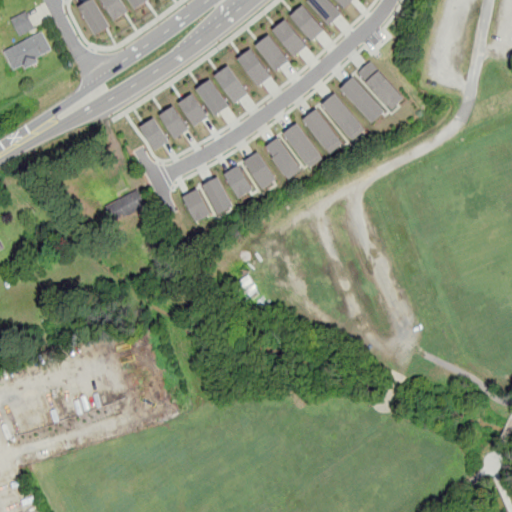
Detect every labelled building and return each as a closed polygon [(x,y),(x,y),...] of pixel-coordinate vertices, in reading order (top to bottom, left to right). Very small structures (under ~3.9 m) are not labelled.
[(110,26),(95,0),(89,0),(79,6),(95,35),(110,26)] [(102,0),(114,20),(129,11),(122,0),(102,0)] [(147,0),(129,0),(136,9),(147,0)] [(342,13),(330,0),(307,0),(330,25),(342,13)] [(338,0),(346,8),(354,0),(338,0)] [(325,30),(303,4),(291,15),(312,40),(325,30)] [(35,27),(28,11),(12,18),(19,35),(35,27)] [(295,56),(308,45),(285,19),(273,29),(295,56)] [(5,49),(15,72),(54,55),(44,31),(5,49)] [(290,60),(269,34),(256,45),(277,71),(290,60)] [(238,58),(259,86),(272,76),(251,48),(238,58)] [(393,109),(405,97),(371,61),(358,72),(393,109)] [(216,74),(235,103),(249,94),(229,65),(216,74)] [(373,122),(386,110),(353,76),(341,88),(373,122)] [(216,115),(230,105),(211,79),(197,89),(216,115)] [(322,104),(350,137),(364,125),(336,92),(322,104)] [(179,102),(194,126),(208,117),(193,93),(179,102)] [(160,114),(175,138),(189,129),(174,106),(160,114)] [(330,153),(344,143),(317,108),(303,119),(330,153)] [(170,141),(155,117),(140,126),(155,150),(170,141)] [(324,157),(298,122),(284,132),(309,167),(324,157)] [(265,146),(286,175),(300,165),(279,137),(265,146)] [(263,189),(277,179),(259,151),(244,160),(263,189)] [(225,173),(239,198),(254,189),(239,165),(225,173)] [(234,205),(218,176),(203,185),(219,214),(234,205)] [(212,214),(199,188),(183,196),(197,222),(212,214)] [(107,205),(116,223),(147,207),(138,189),(107,205)]
